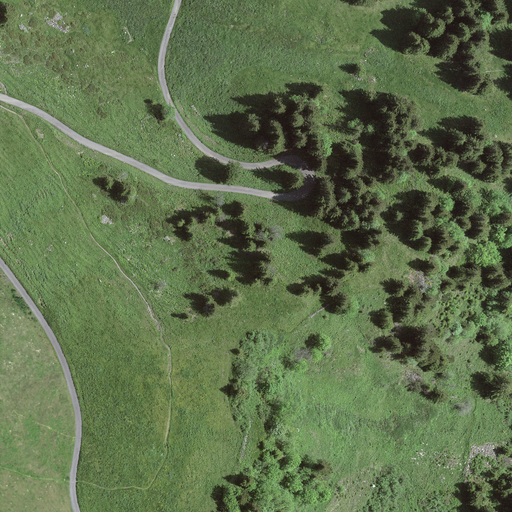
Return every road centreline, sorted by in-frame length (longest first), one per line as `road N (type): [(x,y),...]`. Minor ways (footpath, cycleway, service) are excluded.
road 1 (track): [(178,0),(160,62),(173,110),(209,155),(251,167),(288,159),(313,165),(317,180),(301,195),(175,184),(0,98)]
road 2 (track): [(0,262),(49,335),(76,403),(77,511)]
